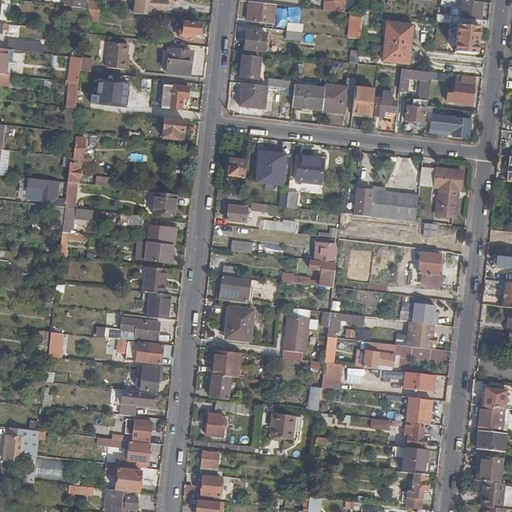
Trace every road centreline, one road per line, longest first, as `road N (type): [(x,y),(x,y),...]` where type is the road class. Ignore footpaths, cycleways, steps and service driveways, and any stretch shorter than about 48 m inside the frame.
road 1 (residential): [(219,133),(173,511)]
road 2 (residential): [(446,511),(490,167)]
road 3 (residential): [(219,133),(490,167)]
road 4 (residential): [(490,167),(507,0)]
road 5 (residential): [(230,0),(219,133)]
